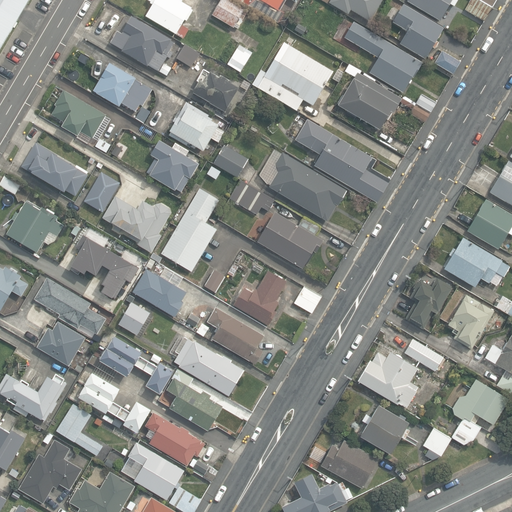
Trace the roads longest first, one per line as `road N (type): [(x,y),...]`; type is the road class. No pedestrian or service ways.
road 1 (residential): [(232,511),(511,38)]
road 2 (residential): [(75,0),(0,125)]
